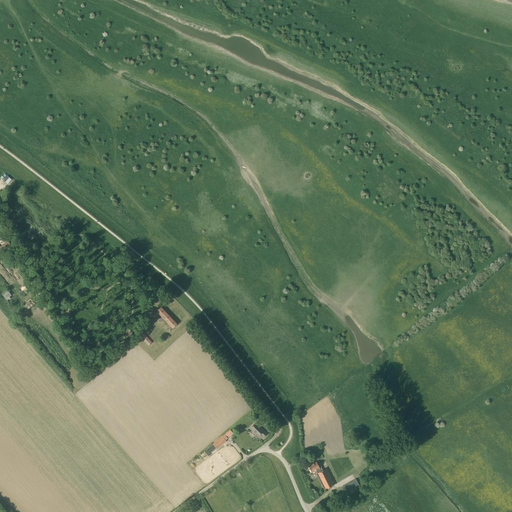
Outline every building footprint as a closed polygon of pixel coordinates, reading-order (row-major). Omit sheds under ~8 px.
[(0,247),(0,249),(4,255),(13,248),(8,241),(0,247)] [(160,315),(162,317),(166,313),(161,308),(157,311),(155,313),(158,316),(158,315),(159,316),(160,315)] [(162,317),(167,322),(171,319),(166,313),(162,317)] [(171,319),(167,322),(170,325),(167,328),(169,329),(170,330),(170,331),(172,328),(176,325),(171,319)] [(128,328),(123,334),(127,338),(133,333),(128,328)] [(250,429),(258,437),(260,435),(263,438),(266,435),(255,423),(250,429)] [(224,435),(226,438),(232,433),(230,430),(224,435)] [(213,444),(217,449),(226,441),(222,437),(213,444)] [(321,472),(320,469),(317,463),(309,467),(312,473),(317,471),(318,474),(321,472)] [(317,474),(325,490),(329,488),(329,489),(332,487),(332,486),(334,485),(327,470),(321,472),(318,474),(317,474)] [(342,488),(345,493),(359,485),(357,481),(342,488)]
